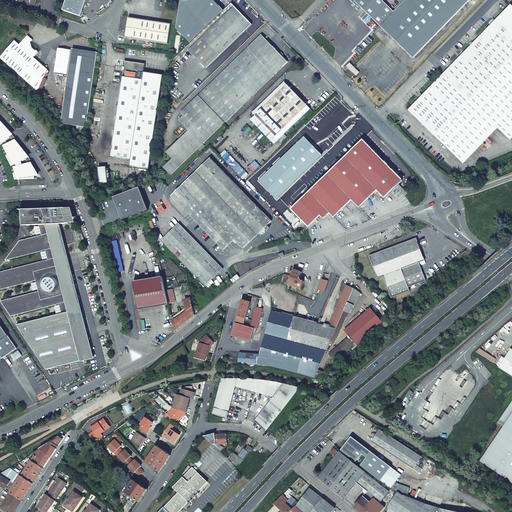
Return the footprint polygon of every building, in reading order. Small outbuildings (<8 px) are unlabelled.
[(55,4),(53,10),(58,12),(60,6),(64,7),(66,0),(56,0),(55,4)] [(177,28),(191,42),(224,11),(213,0),(189,0),(188,1),(181,0),(177,28)] [(405,0),(394,12),(382,0),(353,0),(413,58),(469,0),(405,0)] [(511,5),(409,110),(462,162),(497,127),(510,140),(511,138),(511,5)] [(251,24),(234,6),(202,37),(188,50),(206,68),(251,24)] [(132,39),(168,44),(171,24),(129,18),(126,32),(132,33),(132,39)] [(9,66),(28,83),(38,91),(48,70),(34,57),(39,52),(36,50),(36,51),(33,48),(31,42),(33,40),(28,35),(19,45),(24,49),(9,66)] [(287,62),(262,35),(180,113),(187,119),(182,124),(189,131),(166,153),(172,159),(163,168),(170,175),(198,148),(200,150),(205,145),(203,144),(287,62)] [(15,40),(0,57),(9,66),(24,49),(19,45),(15,40)] [(86,127),(98,52),(72,49),(61,123),(86,127)] [(123,77),(111,157),(131,160),(130,166),(149,169),(163,76),(144,73),(145,64),(125,61),(124,67),(125,67),(125,71),(123,71),(122,77),(123,77)] [(359,72),(350,63),(347,66),(356,75),(359,72)] [(310,109),(284,81),(253,112),(278,140),(310,109)] [(0,120),(0,141),(2,144),(12,135),(0,120)] [(321,155),(304,137),(259,181),(276,199),(321,155)] [(402,180),(363,140),(291,210),(308,227),(320,215),(324,219),(329,213),(334,217),(351,200),(359,208),(372,195),(377,190),(380,193),(384,198),(402,180)] [(16,141),(4,147),(13,165),(17,163),(20,162),(29,157),(16,141)] [(271,221),(211,158),(182,185),(171,196),(223,250),(234,240),(243,249),(271,221)] [(18,168),(15,168),(18,180),(35,179),(35,176),(38,175),(31,164),(22,167),(18,168)] [(98,172),(102,187),(110,185),(109,183),(111,182),(108,171),(106,172),(106,169),(98,172)] [(140,188),(113,198),(122,220),(148,210),(140,188)] [(65,209),(50,210),(51,225),(69,224),(65,209)] [(20,226),(44,225),(43,210),(20,211),(20,226)] [(205,286),(222,269),(179,223),(161,241),(205,286)] [(15,326),(46,370),(95,358),(63,225),(44,225),(46,234),(20,241),(7,259),(45,250),(48,260),(0,272),(0,290),(35,281),(39,292),(0,301),(10,317),(64,304),(66,313),(15,326)] [(417,238),(369,256),(378,278),(384,276),(392,298),(410,291),(408,287),(426,281),(419,263),(425,261),(417,238)] [(112,242),(119,272),(124,271),(117,241),(112,242)] [(287,286),(288,286),(301,290),(304,282),(301,281),(302,279),(299,279),(302,272),(293,270),(291,276),(284,274),(281,282),(288,284),(287,286)] [(234,283),(240,278),(237,275),(231,280),(234,283)] [(167,306),(162,277),(133,282),(138,310),(167,306)] [(343,310),(353,288),(346,285),(328,327),(335,329),(343,310)] [(353,288),(343,310),(351,314),(360,293),(353,288)] [(195,315),(191,298),(185,300),(187,311),(173,323),(175,331),(186,323),(194,316),(195,315)] [(242,300),(236,322),(244,324),(249,308),(250,308),(250,306),(249,305),(250,302),(242,300)] [(257,306),(251,326),(258,328),(263,308),(257,306)] [(383,323),(370,308),(344,330),(349,336),(357,345),(383,323)] [(256,365),(257,365),(273,366),(280,368),(314,378),(335,329),(328,327),(271,311),(259,355),(256,365)] [(235,323),(231,336),(239,338),(250,342),(254,328),(235,323)] [(0,325),(0,360),(16,349),(0,325)] [(209,351),(210,346),(214,343),(206,335),(201,340),(200,343),(199,343),(196,352),(194,357),(204,361),(206,355),(207,351),(209,351)] [(357,345),(349,336),(328,354),(336,364),(357,345)] [(511,350),(499,368),(511,376),(511,350)] [(238,357),(238,365),(256,365),(259,355),(239,353),(238,357)] [(240,379),(222,379),(214,408),(213,414),(227,417),(236,386),(274,397),(255,422),(266,431),(300,388),(284,384),(269,380),(265,380),(252,379),(240,379)] [(182,397),(190,400),(190,399),(193,400),(195,393),(190,391),(190,390),(192,390),(192,386),(185,387),(185,390),(182,389),(180,395),(178,395),(179,395),(182,396),(182,397)] [(190,400),(182,397),(182,396),(179,395),(178,395),(177,395),(175,401),(176,402),(188,407),(190,400)] [(174,409),(186,413),(188,407),(176,402),(175,401),(173,408),(174,409)] [(511,402),(498,423),(504,427),(511,415),(508,413),(509,411),(509,410),(511,405),(511,402)] [(511,415),(504,427),(481,461),(511,482),(511,405),(509,410),(509,411),(508,413),(511,415)] [(167,414),(176,423),(186,413),(174,409),(173,408),(167,414)] [(148,430),(150,427),(153,423),(145,417),(141,425),(139,428),(147,434),(149,430),(148,430)] [(101,433),(109,427),(103,419),(97,424),(96,423),(91,427),(94,431),(88,436),(95,441),(99,438),(98,436),(101,433)] [(169,427),(163,436),(166,439),(167,438),(175,444),(180,435),(172,430),(172,429),(169,427)] [(143,442),(145,438),(144,437),(147,434),(139,428),(136,432),(137,433),(132,441),(140,446),(143,442)] [(380,430),(372,442),(414,469),(422,457),(380,430)] [(215,433),(204,435),(213,444),(227,443),(226,434),(215,435),(215,433)] [(64,435),(60,438),(52,443),(40,450),(51,457),(65,436),(64,435)] [(115,440),(108,447),(118,457),(123,452),(119,448),(121,446),(115,440)] [(157,446),(145,463),(159,472),(171,455),(157,446)] [(244,448),(237,456),(242,460),(249,453),(245,449),(244,448)] [(318,478),(344,499),(357,483),(366,473),(339,452),(334,448),(331,453),(335,457),(318,478)] [(51,457),(40,450),(32,454),(35,456),(32,460),(44,469),(51,457)] [(118,457),(128,467),(133,461),(129,458),(131,456),(125,450),(123,452),(118,457)] [(141,466),(135,460),(133,461),(128,467),(134,473),(134,472),(138,476),(143,471),(139,468),(141,466)] [(22,476),(34,484),(44,469),(32,461),(27,469),(26,468),(25,469),(26,470),(22,476)] [(192,467),(174,489),(178,493),(164,508),(168,511),(179,511),(182,509),(188,502),(189,503),(193,500),(192,499),(195,495),(196,496),(199,493),(198,492),(208,482),(192,467)] [(10,468),(0,474),(0,485),(11,493),(1,509),(6,511),(15,511),(34,484),(22,476),(10,468)] [(366,473),(357,483),(363,488),(364,496),(354,507),(359,511),(381,511),(385,508),(380,503),(389,492),(366,473)] [(67,484),(58,478),(56,482),(53,485),(49,491),(51,492),(48,496),(55,501),(61,492),(65,487),(67,484)] [(133,480),(122,496),(129,500),(127,503),(132,506),(136,500),(139,502),(147,490),(133,480)] [(393,491),(397,492),(398,492),(404,495),(405,496),(408,489),(394,482),(391,489),(393,491)] [(296,506),(301,511),(332,511),(335,508),(310,488),(296,506)] [(423,503),(407,497),(405,496),(404,495),(403,497),(397,492),(388,506),(396,511),(436,511),(440,508),(423,503)] [(65,506),(72,511),(82,498),(74,493),(65,506)] [(47,511),(55,501),(48,496),(46,495),(37,507),(44,511),(47,511)] [(283,495),(274,504),(282,511),(290,511),(292,510),(285,503),(288,500),(283,495)]
